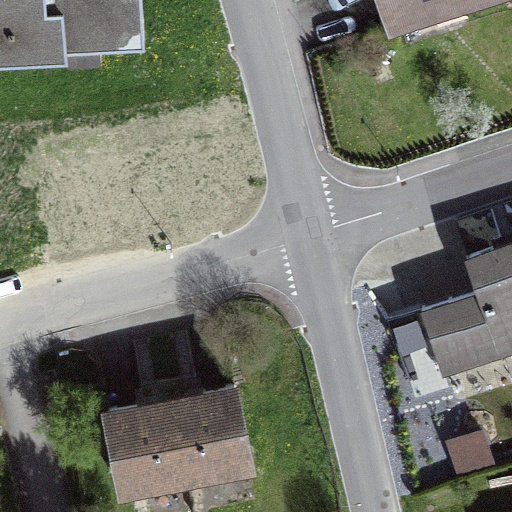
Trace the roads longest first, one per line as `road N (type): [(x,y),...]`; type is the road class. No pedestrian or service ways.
road 1 (residential): [(0,333),(314,249)]
road 2 (unclassified): [(380,511),(314,249)]
road 3 (unclassified): [(314,249),(265,0)]
road 4 (residential): [(511,173),(314,249)]
